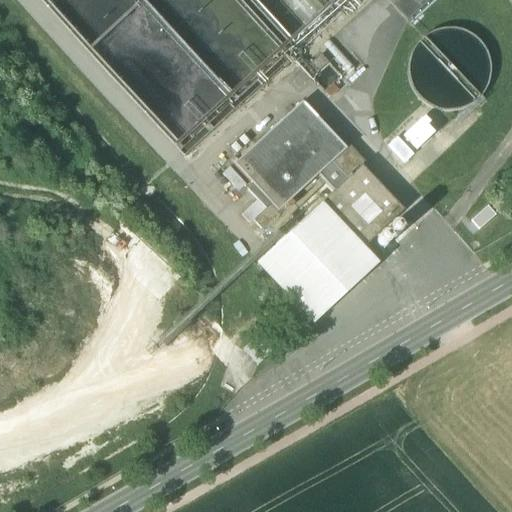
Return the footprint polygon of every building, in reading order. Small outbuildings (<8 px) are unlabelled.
[(397,0),(391,6),(407,23),(432,0),(397,0)] [(335,69),(325,59),(314,70),(324,80),(335,69)] [(346,151),(302,103),(234,165),(252,186),(247,190),(265,210),(270,205),(278,213),(318,176),(331,164),(346,151)] [(346,151),(331,164),(346,180),(361,167),(364,163),(350,148),(346,151)] [(331,164),(318,176),(333,192),(346,180),(331,164)] [(403,212),(361,167),(346,180),(333,192),(320,205),(321,207),(362,251),(403,212)] [(362,251),(321,207),(258,265),(313,325),(376,266),(362,251)] [(399,235),(400,233),(399,230),(398,228),(396,227),(393,226),(391,227),(389,228),(388,230),(387,233),(388,235),(389,237),(391,239),(394,239),(396,238),(398,237),(399,235)] [(388,245),(389,243),(388,240),(387,238),(385,237),(382,237),(380,237),(378,239),(376,241),(376,243),(377,245),(378,247),(380,249),(382,249),(385,249),(387,247),(388,245)] [(282,341),(268,327),(242,353),(256,367),(282,341)]
